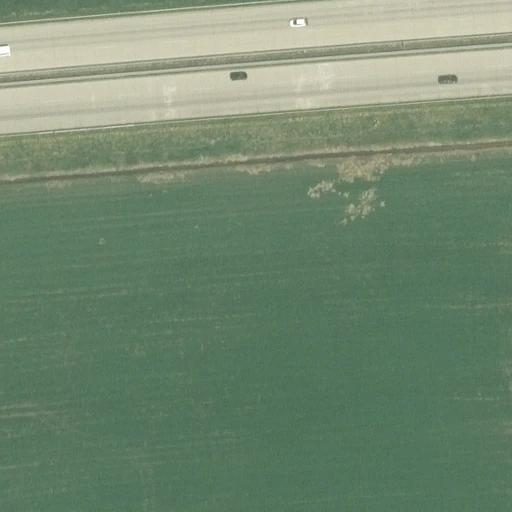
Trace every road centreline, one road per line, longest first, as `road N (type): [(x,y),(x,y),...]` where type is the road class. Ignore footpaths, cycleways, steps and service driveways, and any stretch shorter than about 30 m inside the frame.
road 1 (motorway): [(0,119),(511,77)]
road 2 (motorway): [(511,12),(0,54)]
road 3 (track): [(511,181),(213,213)]
